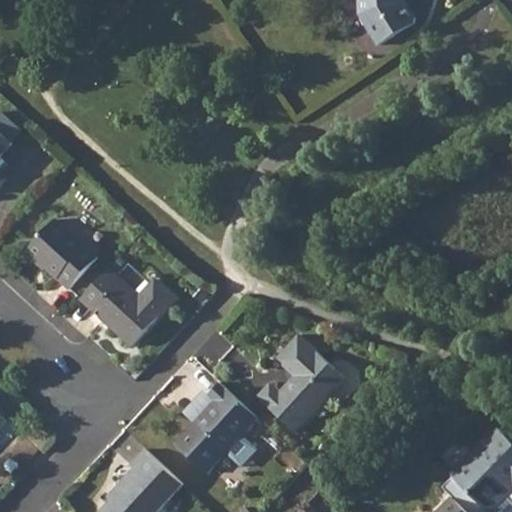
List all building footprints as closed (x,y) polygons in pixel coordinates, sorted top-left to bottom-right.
[(356,0),(357,14),(376,46),(411,24),(413,19),(401,1),(400,0),(356,0)] [(0,132),(0,165),(4,161),(0,157),(0,156),(12,144),(0,132)] [(56,220),(27,251),(69,290),(98,259),(56,220)] [(139,296),(108,269),(80,300),(92,311),(95,308),(99,312),(99,317),(131,347),(175,298),(154,279),(139,296)] [(345,378),(299,335),(276,360),(297,379),(283,394),(270,383),(258,397),(295,431),(345,378)] [(260,419),(221,384),(209,397),(212,399),(215,401),(207,410),(176,444),(209,474),(260,419)] [(212,399),(205,407),(207,410),(215,401),(212,399)] [(478,458),(458,478),(488,507),(492,511),(511,492),(511,439),(500,427),(474,454),(478,458)] [(115,490),(118,493),(111,502),(101,511),(158,511),(183,485),(145,450),(130,466),(133,470),(115,490)] [(474,454),(454,474),(455,475),(458,478),(478,458),(474,454)] [(455,475),(444,488),(454,497),(469,511),(483,511),(488,507),(458,478),(455,475)] [(115,490),(107,498),(111,502),(118,493),(115,490)] [(469,511),(454,497),(439,511),(469,511)]
